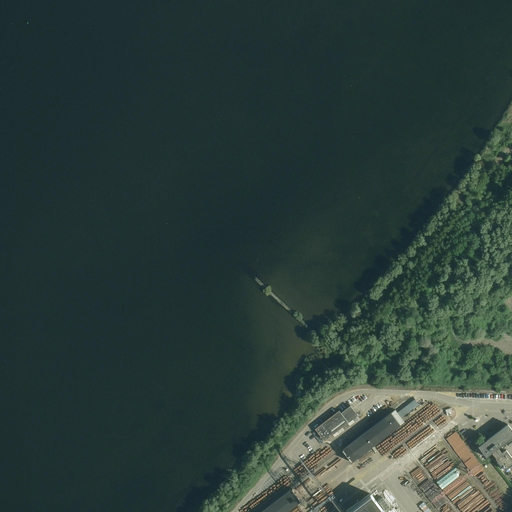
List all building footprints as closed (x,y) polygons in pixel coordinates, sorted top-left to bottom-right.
[(403,411),(408,417),(424,406),(419,399),(403,411)] [(358,415),(351,405),(341,413),(339,410),(315,429),(325,441),(358,415)] [(395,409),(342,450),(351,462),(405,422),(401,418),(395,410),(395,409)] [(498,448),(501,446),(511,437),(511,429),(508,424),(479,446),(487,457),(493,452),(497,457),(496,458),(505,470),(511,464),(511,457),(506,450),(502,453),(498,448)] [(286,511),(302,501),(292,488),(260,511),(286,511)] [(384,511),(370,493),(344,511),(384,511)] [(383,497),(378,501),(385,511),(390,507),(383,497)] [(429,510),(426,507),(422,510),(424,511),(428,511),(434,507),(430,502),(426,505),(430,509),(429,510)]
